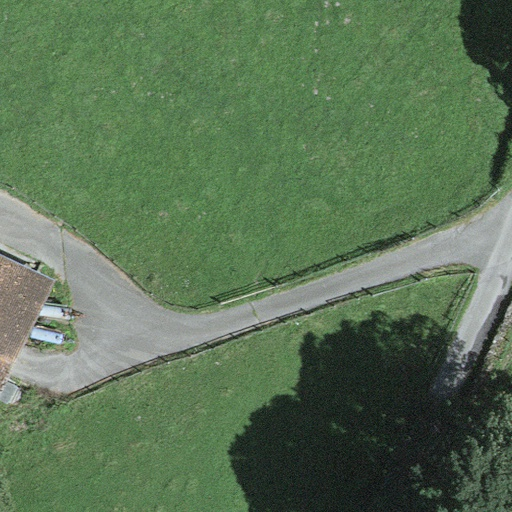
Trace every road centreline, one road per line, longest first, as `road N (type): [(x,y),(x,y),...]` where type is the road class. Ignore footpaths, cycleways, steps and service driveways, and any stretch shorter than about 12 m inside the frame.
road 1 (track): [(0,205),(35,227),(116,305),(173,329),(266,309),(511,221)]
road 2 (track): [(511,244),(381,511)]
